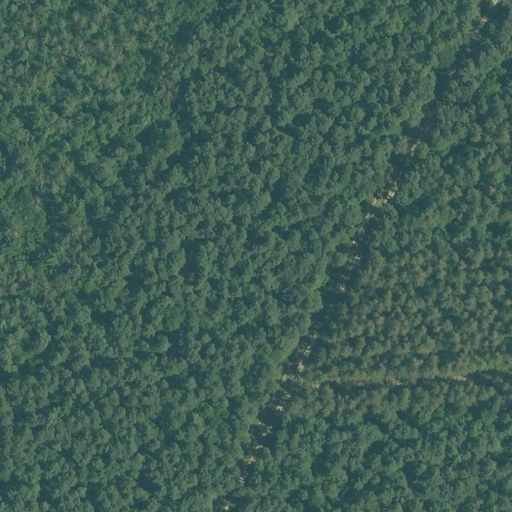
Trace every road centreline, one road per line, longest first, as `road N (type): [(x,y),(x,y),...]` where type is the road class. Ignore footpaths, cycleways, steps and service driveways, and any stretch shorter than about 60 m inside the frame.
road 1 (track): [(227,511),(489,0)]
road 2 (track): [(511,382),(282,403)]
